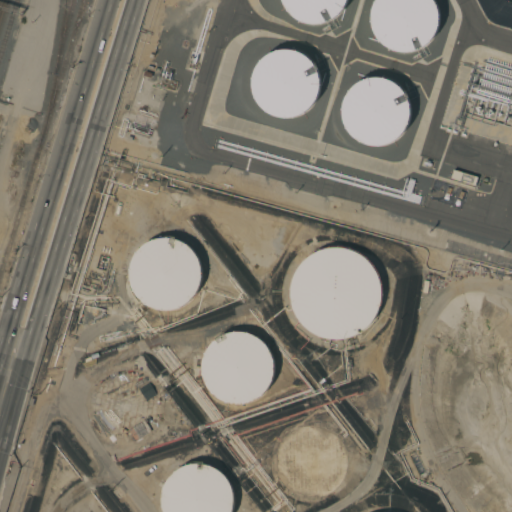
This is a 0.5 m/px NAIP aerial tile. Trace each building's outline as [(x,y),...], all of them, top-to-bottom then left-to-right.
[(313,26),(326,23),(338,16),(346,4),(346,0),(279,0),(280,3),(288,15),(299,23),(313,26)] [(407,52),(420,49),(430,41),(437,29),(439,16),(435,3),(432,0),(377,0),(373,7),(371,20),(374,33),(382,44),(394,50),(407,52)] [(277,117),(290,118),(303,114),(313,105),(319,93),(319,80),(315,67),(306,57),(294,51),(281,50),(268,55),(258,64),(253,76),(252,89),(256,102),(265,111),(277,117)] [(361,144),(374,147),(387,145),(399,137),(407,126),(410,113),(408,100),(401,88),(390,80),(376,77),(363,79),(351,86),(343,97),(340,111),(342,124),(350,136),(361,144)] [(474,186),(476,175),(451,171),(449,182),(474,186)] [(169,311),(163,310),(157,309),(151,307),(146,303),(141,299),(137,294),(135,289),(133,283),(132,277),(132,270),(134,264),(136,259),(139,253),(143,249),(148,245),(154,242),(160,240),(166,239),(172,240),(178,241),(184,243),(189,247),(194,251),(197,256),(200,261),(202,267),(203,273),(203,280),(201,286),(199,291),(196,297),(191,301),(186,305),(181,308),(175,310),(169,311)] [(345,340),(337,341),(329,340),(321,338),(314,334),(307,329),(302,324),(297,317),(294,309),(292,301),(291,293),(292,285),(294,277),(298,270),(302,264),(308,258),(315,253),(322,250),(330,248),(338,247),(346,248),(354,250),(361,254),(368,259),(373,265),(378,271),(381,279),(383,287),(384,295),(383,303),(381,311),(377,318),(373,325),(367,330),(360,335),(353,338),(345,340)] [(240,400),(233,400),(227,399),(221,397),(215,394),(211,390),(206,385),(203,380),(201,374),(200,368),(199,361),(200,355),(202,349),(206,343),(210,338),(214,334),(220,331),(226,328),(232,327),(238,327),(245,328),(251,330),(256,333),(261,337),(266,342),(269,348),(271,354),(272,360),(272,366),(271,373),(269,379),(266,384),(262,389),(257,394),(252,397),(246,399),(240,400)] [(129,443),(123,444),(117,443),(111,441),(105,439),(100,435),(95,430),(92,425),(89,419),(88,413),(87,407),(88,401),(90,394),(93,389),(96,384),(101,379),(106,376),(112,373),(118,372),(124,371),(130,372),(136,374),(142,376),(147,380),(152,385),(155,390),(158,396),(159,402),(160,408),(159,414),(157,420),(154,426),(151,431),(146,436),(141,439),(135,442),(129,443)] [(309,426),(315,426),(322,428),(328,431),(334,436),(338,442),(342,448),(344,455),(345,462),(344,468),(343,474),(340,479),(337,484),(333,489),(327,493),(321,497),(313,498),(306,499),(299,498),(292,495),(287,492),(282,488),(278,483),(275,478),(273,472),(272,465),(272,458),(274,451),(277,444),(281,438),(286,433),(292,430),(297,427),(303,426),(309,426)] [(198,463),(204,464),(211,466),(217,469),(223,474),(227,480),(230,486),(232,493),(233,500),(232,506),(231,511),(163,511),(162,509),(161,502),(161,495),(163,488),(166,481),(170,475),(175,470),(181,467),(187,465),(193,464),(198,463)]
